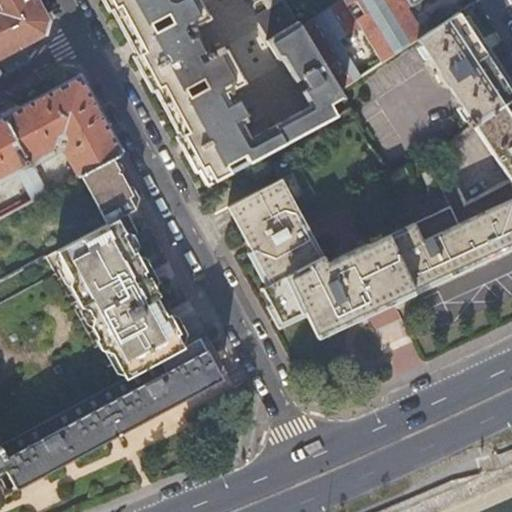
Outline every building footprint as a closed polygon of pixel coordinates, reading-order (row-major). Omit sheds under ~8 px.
[(0,0),(0,57),(43,35),(48,20),(37,0),(0,0)] [(299,27),(283,0),(105,0),(205,185),(229,172),(224,163),(243,153),(248,162),(334,115),(327,102),(341,95),(338,90),(299,27)] [(339,0),(299,27),(338,90),(416,39),(426,32),(409,7),(404,0),(339,0)] [(473,123),(511,94),(511,90),(459,11),(426,32),(416,39),(436,69),(439,74),(443,81),(443,82),(444,82),(445,83),(446,84),(447,84),(469,118),(465,121),(468,126),(473,123)] [(111,157),(120,152),(78,74),(0,115),(0,183),(18,173),(24,184),(23,185),(31,200),(46,191),(38,176),(34,178),(31,173),(35,171),(33,165),(54,154),(51,148),(52,147),(60,149),(75,176),(77,174),(111,157)] [(511,184),(511,94),(473,123),(508,177),(509,178),(511,184)] [(386,108),(366,115),(380,155),(400,148),(386,108)] [(0,442),(180,345),(151,291),(157,288),(153,281),(147,285),(146,282),(141,274),(161,263),(165,261),(147,226),(122,239),(122,237),(134,229),(125,212),(133,208),(127,196),(130,194),(119,172),(115,172),(116,168),(111,157),(77,174),(104,222),(0,276),(0,442)] [(464,203),(327,267),(281,179),(228,208),(242,234),(269,284),(261,288),(271,306),(279,323),(303,312),(314,334),(396,296),(442,274),(488,253),(511,241),(511,184),(509,178),(464,203)] [(161,263),(141,274),(146,282),(166,271),(161,263)] [(215,381),(193,338),(180,345),(0,442),(0,471),(4,469),(14,489),(215,381)]
